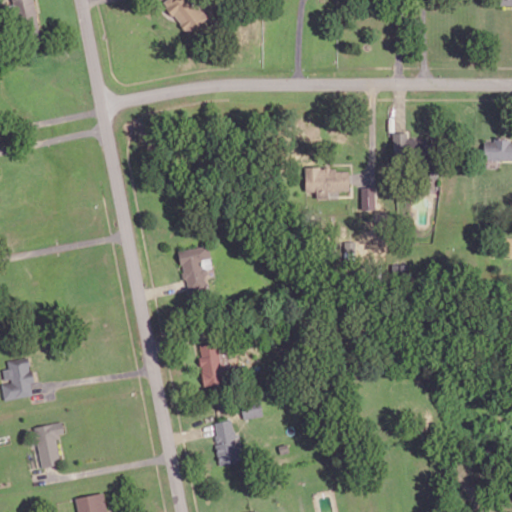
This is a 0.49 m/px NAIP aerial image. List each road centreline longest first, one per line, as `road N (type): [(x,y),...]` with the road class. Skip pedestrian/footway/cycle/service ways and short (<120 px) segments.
road 1 (residential): [(81,0),(184,511)]
road 2 (residential): [(104,106),(239,84),(511,84)]
